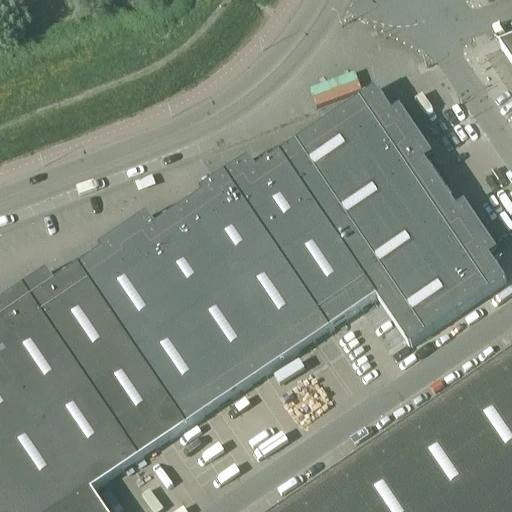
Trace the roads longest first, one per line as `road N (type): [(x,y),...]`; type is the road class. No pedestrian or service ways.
road 1 (tertiary): [(0,201),(190,129),(235,102),(293,50),(326,0)]
road 2 (unclassified): [(230,511),(511,327)]
road 3 (unclassified): [(511,143),(444,37)]
